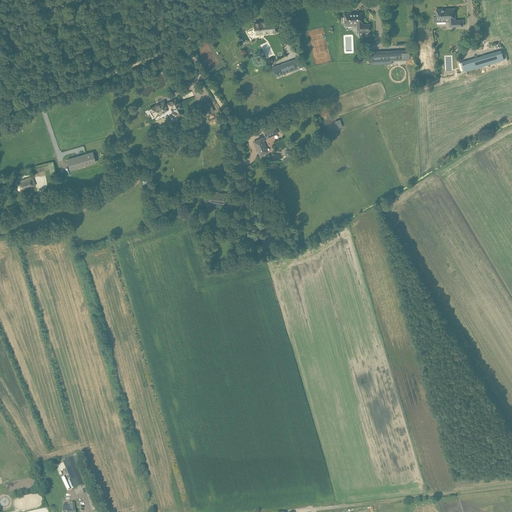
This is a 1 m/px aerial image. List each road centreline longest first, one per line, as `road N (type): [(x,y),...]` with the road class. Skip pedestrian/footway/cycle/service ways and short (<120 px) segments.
road 1 (unclassified): [(227,191),(240,177),(232,129),(185,41),(247,0)]
road 2 (track): [(185,41),(0,115)]
